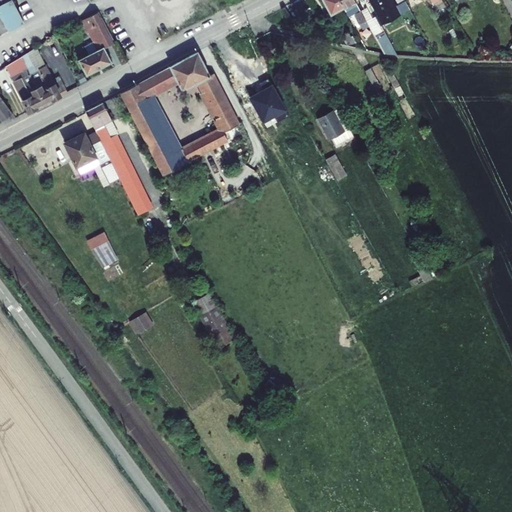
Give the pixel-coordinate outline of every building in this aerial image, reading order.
[(0,0),(0,30),(21,19),(10,0),(0,0)] [(363,25),(350,0),(319,0),(329,18),(348,8),(358,27),(363,25)] [(392,0),(368,0),(377,17),(396,7),(392,0)] [(76,49),(88,71),(113,59),(106,45),(114,40),(98,11),(80,21),(91,41),(76,49)] [(338,36),(341,44),(356,47),(348,31),(338,36)] [(382,31),(375,35),(382,48),(388,45),(382,31)] [(3,64),(27,109),(58,94),(57,91),(64,87),(55,71),(48,75),(33,45),(3,64)] [(199,54),(121,92),(163,175),(192,161),(157,96),(181,84),(186,92),(204,83),(226,126),(213,133),(216,142),(243,128),(212,65),(206,67),(199,54)] [(387,73),(381,76),(398,106),(403,103),(387,73)] [(375,89),(368,93),(376,106),(382,103),(375,89)] [(106,107),(89,115),(132,198),(148,189),(106,107)] [(340,110),(321,121),(333,142),(335,140),(340,148),(356,139),(340,110)] [(85,133),(67,141),(79,167),(98,158),(85,133)] [(337,158),(328,163),(340,184),(349,178),(337,158)] [(91,251),(93,250),(101,267),(117,260),(104,232),(86,240),(91,251)] [(214,348),(232,340),(212,292),(194,300),(214,348)] [(129,321),(135,335),(154,326),(147,312),(129,321)]
